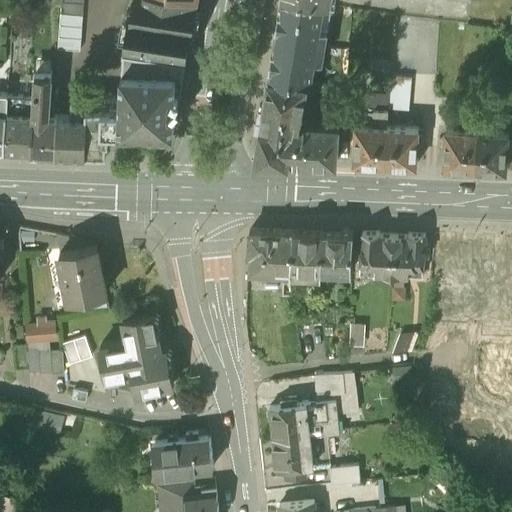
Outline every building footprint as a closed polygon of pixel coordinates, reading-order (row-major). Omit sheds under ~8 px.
[(131,0),(130,8),(140,9),(146,10),(193,18),(196,2),(198,3),(197,0),(131,0)] [(280,0),(273,44),(315,51),(320,52),(328,5),(299,0),(280,0)] [(472,3),(454,0),(420,0),(418,15),(468,24),(472,3)] [(140,9),(130,8),(126,31),(136,33),(140,9)] [(146,10),(140,9),(136,33),(142,34),(146,10)] [(467,28),(348,9),(344,30),(464,50),(467,28)] [(146,10),(142,34),(190,42),(194,19),(193,18),(146,10)] [(136,33),(126,31),(123,51),(121,51),(114,94),(177,105),(181,79),(184,79),(190,42),(142,34),(136,33)] [(74,37),(53,35),(48,93),(69,94),(74,37)] [(273,44),(267,83),(316,92),(319,76),(311,75),(315,51),(273,44)] [(260,123),(298,129),(301,130),(305,106),(314,107),(316,92),(267,83),(260,123)] [(170,147),(177,105),(114,94),(114,114),(112,114),(112,141),(63,139),(63,156),(49,156),(47,192),(97,195),(99,172),(166,173),(165,147),(170,147)] [(47,192),(49,156),(49,155),(41,154),(41,115),(26,114),(24,134),(25,154),(23,191),(47,192)] [(255,154),(287,160),(293,161),(298,129),(260,123),(255,154)] [(382,123),(380,157),(401,158),(403,124),(382,123)] [(0,189),(23,191),(25,154),(24,134),(0,133),(0,189)] [(448,147),(446,178),(470,179),(472,148),(448,147)] [(286,170),(287,160),(255,154),(246,205),(329,208),(331,171),(299,168),(298,171),(286,170)] [(358,156),(357,173),(365,173),(366,157),(358,156)] [(357,173),(347,172),(345,209),(377,211),(379,174),(380,157),(366,157),(365,173),(357,173)] [(410,176),(379,174),(377,211),(408,213),(410,176)] [(470,179),(446,178),(438,177),(436,214),(467,216),(470,179)] [(501,181),(470,179),(467,216),(499,218),(501,181)] [(286,273),(242,270),(241,295),(245,295),(244,312),(256,313),(256,318),(270,319),(270,313),(283,314),(286,273)] [(286,273),(283,314),(283,319),(313,321),(315,275),(286,273)] [(315,275),(313,321),(319,322),(319,315),(344,316),(346,277),(315,275)] [(372,279),(354,278),(352,316),(384,318),(386,281),(372,280),(372,279)] [(401,282),(386,281),(384,318),(415,320),(417,281),(402,280),(401,282)] [(88,286),(51,293),(60,342),(98,335),(88,286)] [(399,327),(386,327),(385,346),(399,347),(399,327)] [(165,431),(160,406),(154,402),(153,397),(158,396),(158,394),(150,395),(149,387),(151,387),(147,366),(145,367),(144,360),(146,359),(145,357),(114,363),(119,386),(90,391),(96,423),(98,423),(98,420),(103,419),(104,422),(124,418),(127,437),(165,431)] [(18,371),(19,385),(47,384),(46,365),(37,365),(37,370),(18,371)] [(356,371),(341,370),(340,392),(355,393),(356,371)] [(75,381),(54,388),(60,407),(81,400),(75,381)] [(17,393),(16,390),(6,390),(7,414),(18,414),(17,393)] [(28,392),(17,393),(18,414),(18,416),(29,416),(28,394),(28,392)] [(28,394),(29,416),(29,417),(43,417),(41,395),(42,393),(28,394)] [(41,395),(43,417),(43,419),(54,418),(53,394),(41,395)] [(404,412),(386,414),(389,438),(400,437),(403,415),(404,412)] [(331,424),(306,427),(308,445),(333,442),(331,424)] [(65,435),(63,445),(76,448),(78,437),(65,435)] [(318,480),(330,479),(326,448),(261,455),(264,486),(302,482),(318,480)] [(145,490),(147,511),(204,511),(202,484),(189,486),(188,479),(174,480),(174,487),(145,490)] [(321,511),(318,480),(302,482),(304,511),(321,511)] [(304,511),(302,482),(264,486),(266,511),(304,511)]
